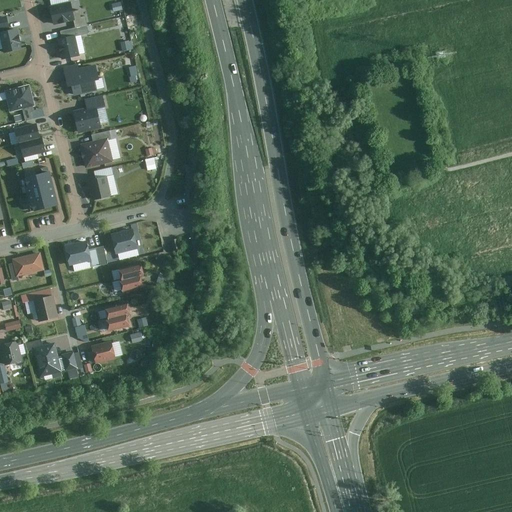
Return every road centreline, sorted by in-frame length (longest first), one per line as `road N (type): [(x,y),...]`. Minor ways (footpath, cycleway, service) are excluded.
road 1 (motorway): [(320,362),(244,0)]
road 2 (secondary): [(0,485),(308,415)]
road 3 (motorway): [(230,74),(277,299)]
road 4 (secondary): [(205,411),(0,462)]
road 5 (tertiary): [(511,343),(325,384)]
road 6 (residential): [(81,230),(43,68)]
road 7 (tertiary): [(369,400),(511,366)]
road 8 (motorway): [(277,299),(249,369),(205,411)]
